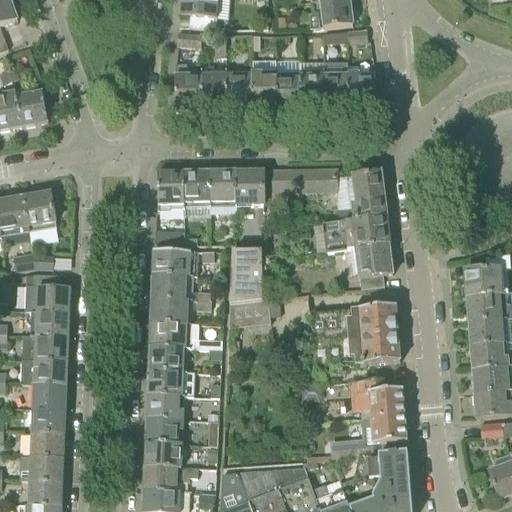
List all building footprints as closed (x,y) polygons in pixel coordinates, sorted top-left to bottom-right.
[(0,56),(9,54),(0,30),(18,24),(9,0),(5,0),(0,2),(0,56)] [(190,31),(216,34),(217,23),(219,0),(182,0),(181,20),(191,21),(190,31)] [(312,33),(320,33),(353,29),(350,3),(313,8),(314,17),(309,18),(312,33)] [(348,48),(368,46),(367,33),(347,35),(348,48)] [(177,50),(200,52),(201,39),(179,37),(177,50)] [(324,47),(337,46),(336,37),(324,38),(324,47)] [(235,49),(253,49),(253,40),(235,40),(235,49)] [(215,62),(226,62),(226,44),(215,44),(215,62)] [(176,115),(201,115),(200,79),(199,79),(198,56),(188,56),(188,68),(177,68),(175,79),(176,115)] [(257,64),(257,72),(287,73),(288,68),(282,68),(282,65),(257,64)] [(325,113),(325,67),(325,66),(299,66),(299,78),(300,113),(325,113)] [(325,113),(350,112),(349,74),(346,74),(346,67),(325,67),(325,113)] [(349,69),(349,74),(350,112),(375,112),(375,77),(360,77),(359,69),(349,69)] [(12,85),(20,81),(16,71),(8,75),(12,85)] [(251,114),(277,113),(277,81),(263,81),(263,77),(262,77),(262,74),(252,75),(251,114)] [(0,78),(4,89),(12,85),(8,75),(0,77),(0,78)] [(226,114),(251,114),(252,75),(227,75),(227,79),(225,79),(226,114)] [(277,113),(300,113),(299,78),(277,78),(277,81),(277,113)] [(201,115),(226,114),(225,79),(200,79),(201,115)] [(16,96),(23,131),(49,127),(43,92),(16,96)] [(0,135),(23,131),(16,96),(0,99),(0,135)] [(340,226),(386,220),(380,177),(355,180),(337,180),(337,174),(274,175),(274,207),(289,207),(289,197),(337,197),(338,214),(340,226)] [(237,216),(236,210),(236,175),(211,176),(211,210),(211,216),(237,216)] [(236,210),(264,210),(264,175),(236,175),(236,210)] [(185,215),(184,211),(185,176),(158,177),(159,215),(185,215)] [(184,211),(211,210),(211,176),(185,176),(184,211)] [(57,230),(56,225),(53,209),(60,208),(59,198),(52,200),(51,197),(23,202),(29,235),(57,230)] [(3,245),(21,242),(30,240),(29,235),(23,202),(0,205),(0,234),(1,241),(2,240),(3,245)] [(344,254),(389,249),(386,220),(340,226),(323,228),(316,229),(318,257),(326,257),(344,254)] [(155,249),(185,250),(185,236),(155,235),(155,249)] [(383,278),(393,277),(389,249),(344,254),(348,283),(360,281),(361,293),(385,290),(383,278)] [(153,278),(194,280),(197,280),(198,256),(154,254),(153,278)] [(230,309),(263,305),(262,254),(233,255),(230,309)] [(203,266),(215,265),(215,255),(202,256),(203,266)] [(36,272),(35,260),(34,257),(11,261),(14,277),(36,272)] [(36,272),(54,273),(54,261),(35,260),(36,272)] [(467,301),(507,298),(505,274),(511,273),(511,261),(486,262),(487,273),(465,275),(467,301)] [(152,302),(192,304),(194,280),(153,278),(152,302)] [(26,315),(28,315),(70,316),(71,292),(59,291),(59,280),(35,279),(34,290),(27,290),(26,315)] [(23,304),(23,285),(3,284),(2,303),(23,304)] [(199,304),(211,304),(211,296),(199,296),(199,304)] [(499,322),(511,321),(511,297),(507,298),(467,301),(469,324),(499,322)] [(151,327),(192,329),(192,304),(152,302),(151,327)] [(211,304),(199,304),(199,314),(212,315),(212,304),(211,304)] [(230,309),(230,332),(240,331),(271,327),(269,304),(263,305),(230,309)] [(313,345),(398,338),(396,310),(310,317),(313,345)] [(36,340),(69,341),(70,316),(28,315),(27,338),(31,339),(31,340),(36,340)] [(471,348),(501,346),(499,322),(469,324),(471,348)] [(150,351),(185,352),(209,353),(222,354),(223,344),(199,343),(200,329),(192,329),(151,327),(150,351)] [(230,332),(230,361),(239,361),(240,331),(230,332)] [(315,372),(401,366),(398,338),(313,345),(315,372)] [(34,364),(67,365),(69,341),(36,340),(34,364)] [(473,372),(511,369),(511,345),(501,346),(471,348),(473,372)] [(149,375),(184,376),(185,352),(150,351),(149,375)] [(222,354),(209,353),(209,362),(222,363),(222,354)] [(33,389),(66,389),(67,365),(34,364),(21,364),(20,388),(33,389)] [(475,396),(511,394),(511,369),(473,372),(475,396)] [(148,399),(181,400),(194,401),(195,377),(184,376),(149,375),(148,399)] [(362,423),(405,420),(403,394),(387,395),(386,383),(363,385),(350,386),(352,416),(361,416),(362,423)] [(32,412),(65,414),(66,389),(33,389),(32,412)] [(208,401),(220,402),(221,392),(208,391),(208,401)] [(477,421),(511,417),(511,394),(475,396),(477,421)] [(147,422),(184,424),(185,414),(180,414),(181,400),(148,399),(147,422)] [(31,436),(64,438),(65,414),(32,412),(31,436)] [(374,448),(407,446),(405,420),(362,423),(362,433),(361,433),(363,460),(375,459),(374,448)] [(147,446),(179,447),(179,435),(184,435),(184,424),(147,422),(147,446)] [(482,441),(505,440),(504,427),(481,428),(482,441)] [(30,461),(63,462),(64,438),(31,436),(30,461)] [(219,438),(208,438),(208,450),(209,450),(217,450),(218,450),(219,438)] [(146,470),(182,472),(183,447),(179,447),(147,446),(146,470)] [(407,457),(360,462),(352,496),(344,499),(349,511),(411,511),(411,502),(407,457)] [(29,485),(62,487),(63,462),(30,461),(29,485)] [(499,503),(511,498),(511,467),(489,476),(499,503)] [(145,493),(188,495),(189,486),(190,486),(190,482),(198,482),(199,472),(182,472),(146,470),(145,493)] [(284,511),(318,511),(312,494),(305,472),(271,473),(271,474),(284,511)] [(250,511),(284,511),(271,474),(239,476),(239,477),(238,477),(250,511)] [(250,511),(238,477),(223,478),(220,511),(250,511)] [(349,511),(344,499),(339,484),(312,494),(318,511),(349,511)] [(28,509),(61,511),(62,487),(29,485),(28,509)] [(143,511),(189,511),(191,495),(188,495),(145,493),(143,511)] [(200,511),(215,511),(215,498),(200,497),(200,511)]
